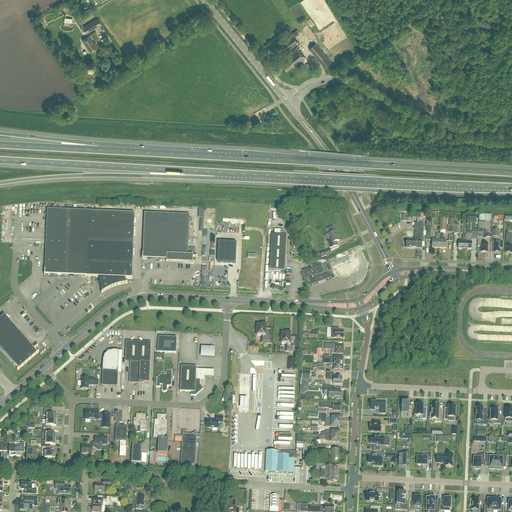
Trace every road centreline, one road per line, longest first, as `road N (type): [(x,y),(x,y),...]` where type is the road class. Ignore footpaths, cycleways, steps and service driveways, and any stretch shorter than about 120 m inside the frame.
road 1 (motorway): [(511,171),(97,147)]
road 2 (motorway): [(211,172),(511,187)]
road 3 (unclassified): [(71,400),(198,406),(223,380),(226,300)]
road 4 (motorway): [(0,159),(211,172)]
road 5 (motorway): [(0,184),(211,172)]
road 6 (unclassified): [(511,130),(433,123),(343,78),(319,80)]
road 7 (tertiary): [(65,349),(128,301),(226,300)]
road 8 (residential): [(351,478),(511,485)]
road 9 (tertiary): [(286,100),(204,0)]
road 10 (unclassified): [(481,391),(358,385)]
